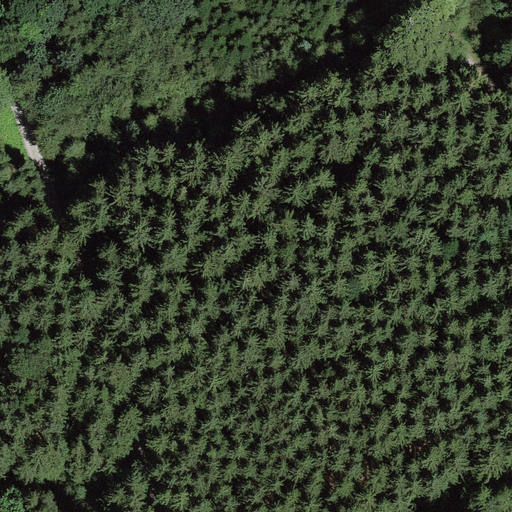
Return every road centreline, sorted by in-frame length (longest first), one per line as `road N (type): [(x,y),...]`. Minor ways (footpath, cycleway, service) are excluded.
road 1 (track): [(0,66),(156,511)]
road 2 (track): [(404,0),(511,110)]
